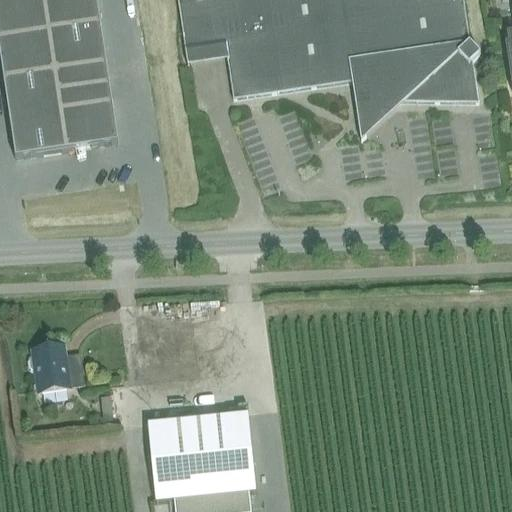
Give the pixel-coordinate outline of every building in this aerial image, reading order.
[(0,0),(0,52),(17,165),(121,149),(97,0),(0,0)] [(177,0),(188,69),(227,63),(233,103),(352,85),(355,105),(408,106),(478,107),(472,64),(480,57),(469,45),(462,0),(177,0)] [(511,2),(511,36),(507,37),(508,48),(506,49),(511,92),(511,0),(501,0),(502,4),(511,2)] [(384,127),(408,106),(355,105),(358,128),(362,147),(384,127)] [(31,354),(32,360),(29,363),(30,372),(34,374),(38,398),(71,393),(71,392),(85,390),(83,376),(69,378),(64,349),(31,354)] [(248,419),(148,429),(156,506),(174,505),(174,511),(250,511),(249,497),(256,496),(248,419)]
